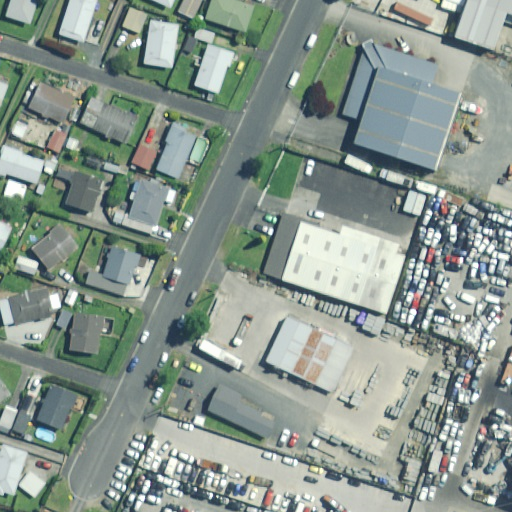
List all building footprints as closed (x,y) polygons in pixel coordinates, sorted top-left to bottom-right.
[(37,0),(11,0),(6,17),(31,24),(37,0)] [(96,0),(70,0),(59,34),(83,42),(96,0)] [(150,0),(171,9),(175,0),(150,0)] [(182,0),(178,14),(194,20),(201,0),(182,0)] [(253,7),(233,0),(212,0),(206,19),(245,32),(253,7)] [(511,0),(467,0),(455,37),(494,50),(505,14),(511,16),(511,0)] [(147,14),(130,7),(123,26),(139,33),(147,14)] [(173,68),(178,25),(160,23),(150,22),(145,64),(173,68)] [(214,34),(198,28),(194,37),(211,43),(214,34)] [(373,43),(362,50),(340,114),(361,120),(353,144),(435,171),(461,94),(431,84),(438,65),(373,43)] [(231,51),(208,44),(195,86),(218,93),(231,51)] [(75,98),(40,83),(34,97),(28,94),(24,103),(30,106),(29,108),(63,123),(75,98)] [(106,134),(104,138),(112,140),(112,139),(126,144),(137,117),(92,99),(82,124),(106,134)] [(197,133),(173,123),(165,142),(167,143),(156,170),(178,179),(197,133)] [(56,130),(48,148),(61,153),(68,136),(56,130)] [(72,133),(66,146),(76,150),(82,137),(72,133)] [(156,152),(140,145),(132,163),(149,170),(156,152)] [(5,148),(0,162),(0,175),(5,177),(6,174),(36,184),(44,160),(5,148)] [(56,165),(46,161),(43,172),(53,175),(56,165)] [(120,167),(106,162),(103,170),(118,175),(120,167)] [(117,177),(106,173),(102,187),(112,191),(117,177)] [(102,182),(76,174),(67,205),(92,213),(102,182)] [(169,189),(135,178),(129,198),(127,205),(120,202),(113,222),(154,235),(169,189)] [(27,186),(9,181),(3,199),(21,204),(27,186)] [(320,224),(282,212),(261,274),(384,314),(403,257),(394,254),(397,245),(341,226),(337,235),(319,229),(320,224)] [(0,251),(11,227),(0,221),(0,251)] [(78,248),(60,226),(32,250),(50,271),(78,248)] [(140,254),(113,246),(104,276),(107,277),(104,289),(124,295),(128,283),(131,284),(140,254)] [(38,263),(18,257),(14,269),(34,275),(38,263)] [(60,308),(59,295),(48,296),(47,290),(5,295),(6,300),(0,300),(3,325),(52,318),(51,309),(60,308)] [(78,293),(70,290),(65,302),(73,305),(78,293)] [(64,306),(56,324),(68,329),(76,311),(64,306)] [(104,319),(76,313),(72,333),(69,350),(97,355),(104,319)] [(353,349),(287,318),(266,363),(332,394),(353,349)] [(242,361),(222,351),(218,359),(238,370),(242,361)] [(0,402),(11,395),(0,380),(0,402)] [(511,408),(511,384),(501,381),(468,481),(487,487),(511,408)] [(77,394),(52,384),(37,421),(63,431),(77,394)] [(240,396),(219,386),(207,412),(268,439),(275,423),(262,417),(264,413),(240,402),(240,396)] [(17,410),(6,406),(0,422),(0,425),(9,429),(17,410)] [(31,416),(20,412),(13,429),(24,434),(31,416)] [(0,494),(3,496),(4,492),(13,495),(27,453),(3,446),(0,454),(0,494)] [(46,483),(30,471),(19,486),(35,498),(46,483)]
